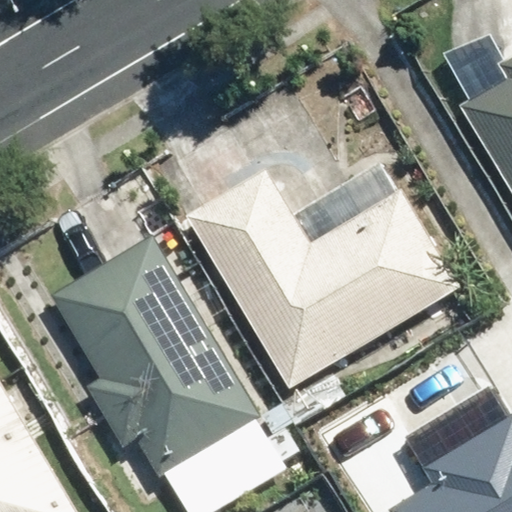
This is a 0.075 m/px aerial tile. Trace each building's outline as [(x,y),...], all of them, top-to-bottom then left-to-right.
[(511,83),(469,109),(511,180),(511,63),(507,67),(511,75),(511,83)] [(275,172),(196,218),(298,392),(471,292),(412,191),(404,195),(388,167),(301,217),(275,172)] [(267,418),(160,238),(60,297),(109,379),(93,388),(131,451),(144,444),(164,478),(267,418)] [(0,511),(85,511),(0,368),(0,511)] [(397,511),(511,511),(511,421),(482,439),(463,408),(411,439),(440,487),(397,511)] [(172,476),(193,511),(224,511),(296,471),(291,463),(307,453),(291,428),(277,436),(268,420),(172,476)]
